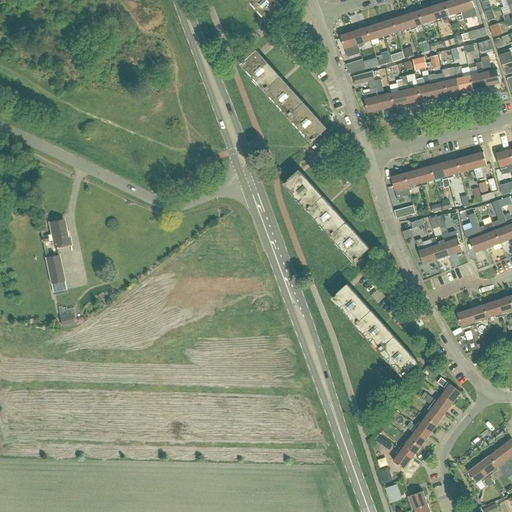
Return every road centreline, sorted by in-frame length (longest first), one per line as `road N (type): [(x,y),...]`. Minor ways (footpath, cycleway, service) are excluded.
road 1 (secondary): [(368,511),(247,182)]
road 2 (unclassified): [(247,182),(192,203),(165,204),(0,126)]
road 3 (secondary): [(246,178),(244,146),(182,6)]
road 4 (secondary): [(182,6),(246,178)]
road 5 (residential): [(369,156),(423,300)]
road 6 (residential): [(318,14),(369,156)]
road 7 (residential): [(369,156),(511,117)]
road 8 (residential): [(459,511),(444,454),(489,396)]
